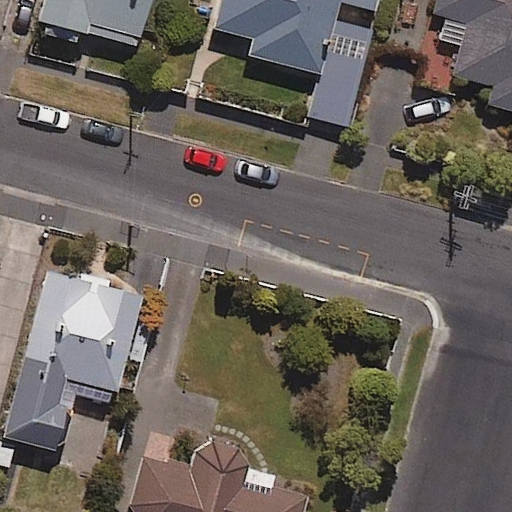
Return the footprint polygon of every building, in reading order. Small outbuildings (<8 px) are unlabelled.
[(151,0),(45,0),(39,25),(140,48),(151,0)] [(222,0),(214,31),(256,42),(252,58),(318,76),(307,117),(345,128),(372,30),(336,20),(341,3),(374,12),(377,0),(222,0)] [(488,106),(511,111),(511,0),(439,0),(437,12),(469,20),(455,77),(493,86),(488,106)] [(142,298),(46,273),(3,439),(57,453),(73,394),(114,405),(142,298)] [(300,511),(305,498),(273,489),(276,478),(242,468),(246,454),(203,442),(194,472),(145,457),(128,511),(300,511)]
